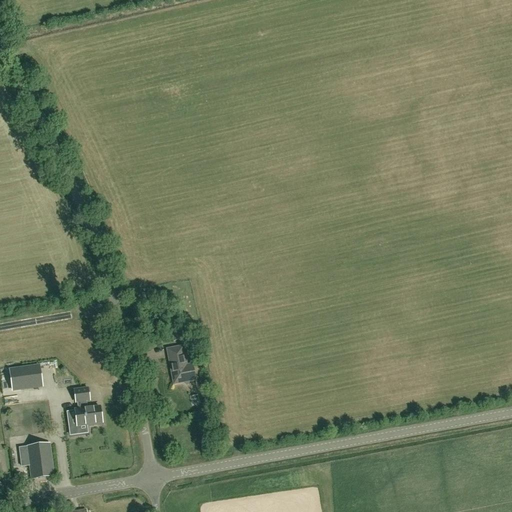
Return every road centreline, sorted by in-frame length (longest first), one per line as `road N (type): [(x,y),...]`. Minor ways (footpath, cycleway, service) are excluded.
road 1 (unclassified): [(152,479),(103,266),(0,32)]
road 2 (unclassified): [(152,479),(511,413)]
road 3 (unclassified): [(0,507),(152,479)]
